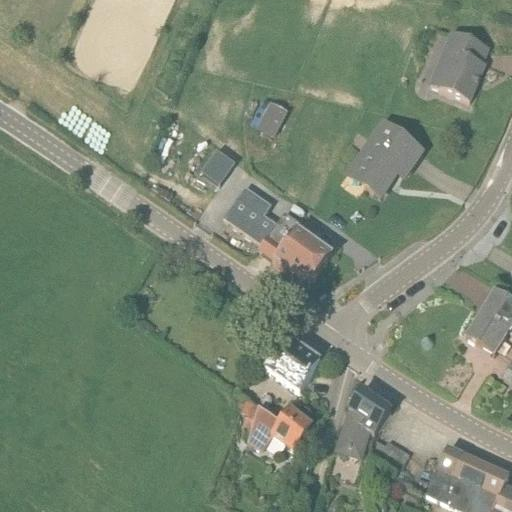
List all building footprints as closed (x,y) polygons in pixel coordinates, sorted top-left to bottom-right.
[(484,52),(449,41),(427,93),(469,107),(481,69),(478,68),(484,52)] [(256,134),(261,137),(250,158),(262,164),(272,142),(274,143),(288,117),(270,108),(256,134)] [(421,158),(380,128),(346,177),(364,191),(379,202),(403,169),(410,173),(421,158)] [(205,177),(223,191),(239,169),(221,155),(205,177)] [(227,220),(264,248),(278,227),(267,219),(275,209),(249,190),(227,220)] [(301,232),(283,220),(278,227),(264,248),(258,255),(274,266),(273,267),(308,292),(332,261),(318,251),(297,236),(301,232)] [(339,250),(325,240),(318,251),(332,261),(339,250)] [(481,318),(479,320),(497,330),(508,337),(511,339),(511,308),(493,297),(485,311),(484,310),(484,312),(482,317),(481,316),(480,317),(481,318)] [(497,330),(479,320),(465,343),(484,354),(484,355),(485,355),(489,357),(489,358),(490,358),(494,360),(494,359),(495,359),(495,358),(508,337),(497,330)] [(264,375),(299,399),(320,369),(286,345),(264,375)] [(511,368),(511,369),(503,384),(511,389),(511,368)] [(378,435),(391,417),(360,396),(348,415),(349,416),(337,451),(329,476),(354,484),(362,460),(364,461),(371,439),(360,433),(364,426),(378,435)] [(278,424),(255,410),(244,404),(240,415),(248,417),(243,429),(252,432),(248,445),(262,457),(272,441),(293,455),(309,430),(285,413),(278,424)] [(388,447),(386,449),(374,442),(366,466),(384,474),(397,452),(388,447)] [(409,460),(397,452),(384,474),(396,480),(409,460)] [(472,466),(447,455),(439,473),(426,501),(450,511),(511,511),(511,495),(504,492),(508,482),(478,469),(479,468),(478,467),(477,467),(474,465),(472,465),(472,466)] [(300,459),(295,466),(305,472),(310,466),(300,459)]
